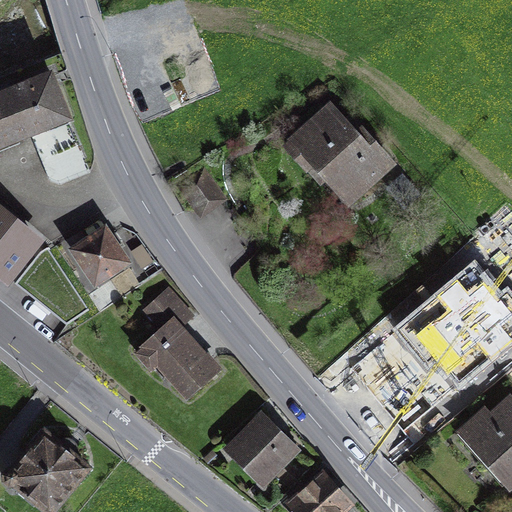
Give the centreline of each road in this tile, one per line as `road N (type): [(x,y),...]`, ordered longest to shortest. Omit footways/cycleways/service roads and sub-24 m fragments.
road 1 (primary): [(395,511),(215,299),(131,182),(65,0)]
road 2 (tertiary): [(228,511),(0,323)]
